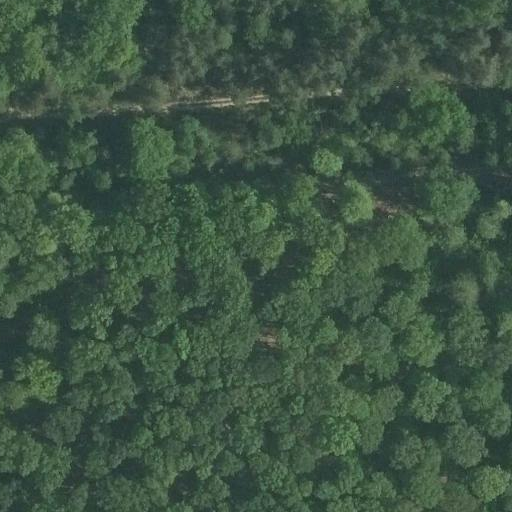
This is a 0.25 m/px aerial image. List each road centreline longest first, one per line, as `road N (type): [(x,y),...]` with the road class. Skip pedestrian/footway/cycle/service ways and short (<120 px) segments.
road 1 (track): [(511,78),(0,121)]
road 2 (track): [(511,168),(0,210)]
